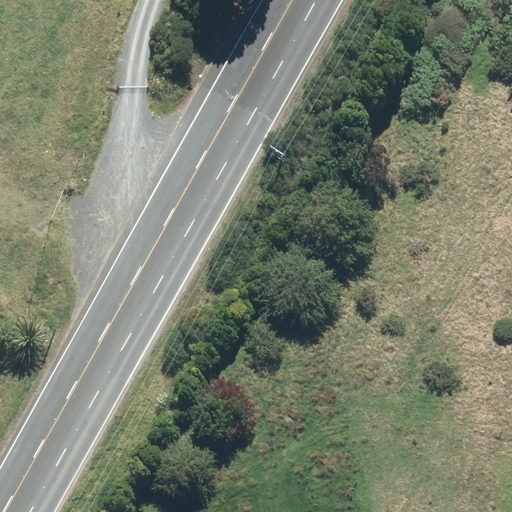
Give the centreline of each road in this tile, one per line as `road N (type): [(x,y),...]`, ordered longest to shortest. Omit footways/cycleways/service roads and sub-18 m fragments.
road 1 (secondary): [(284,0),(0,508)]
road 2 (track): [(151,0),(135,81),(146,238)]
